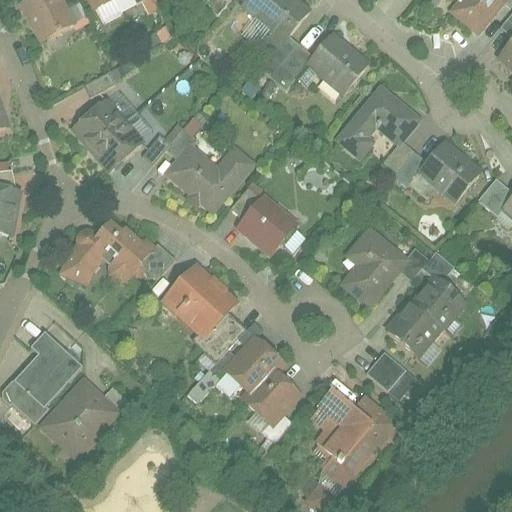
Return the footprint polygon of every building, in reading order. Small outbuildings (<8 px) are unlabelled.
[(25,0),(16,5),(38,45),(71,27),(56,0),(25,0)] [(84,0),(92,14),(104,7),(117,0),(84,0)] [(247,0),(239,10),(283,46),(308,15),(290,0),(247,0)] [(462,0),(449,16),(477,39),(510,0),(462,0)] [(306,68),(343,99),(366,72),(329,41),(306,68)] [(511,46),(498,66),(511,76),(511,46)] [(379,88),(333,143),(358,164),(371,150),(363,143),(373,132),(397,153),(422,125),(379,88)] [(100,104),(68,134),(108,179),(141,149),(100,104)] [(441,140),(413,169),(409,174),(443,207),(476,173),(472,169),(441,140)] [(180,146),(160,170),(209,211),(243,170),(219,150),(205,167),(180,146)] [(0,235),(15,236),(18,192),(0,190),(0,235)] [(292,227),(252,194),(230,222),(270,254),(292,227)] [(511,200),(492,227),(511,241),(511,200)] [(404,262),(358,222),(335,248),(349,260),(333,278),(365,306),(404,262)] [(136,251),(103,223),(64,270),(80,283),(97,263),(114,277),(136,251)] [(292,234),(280,250),(290,258),(303,242),(292,234)] [(441,284),(452,272),(434,256),(423,268),(441,284)] [(216,309),(229,296),(191,259),(162,290),(202,328),(191,340),(212,361),(240,331),(216,309)] [(462,305),(426,275),(385,322),(421,352),(462,305)] [(11,384),(80,450),(121,407),(81,369),(91,359),(48,318),(26,341),(40,354),(11,384)] [(271,426),(300,391),(280,375),(291,361),(261,336),(231,372),(256,392),(245,405),(271,426)] [(379,359),(364,376),(382,392),(397,374),(379,359)] [(341,474),(390,419),(364,396),(353,408),(332,389),(319,403),(343,426),(330,441),(338,448),(326,461),(341,474)]
